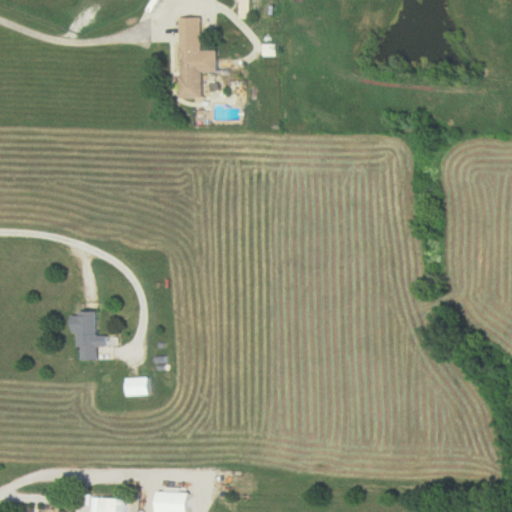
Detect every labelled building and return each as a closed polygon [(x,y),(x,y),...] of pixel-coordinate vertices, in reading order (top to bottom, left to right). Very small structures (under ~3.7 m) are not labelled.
[(203,47),(181,47),(181,98),(205,98),(205,72),(219,72),(219,58),(203,58),(203,47)] [(101,346),(118,346),(118,336),(99,336),(99,312),(75,312),(75,333),(82,333),(82,359),(101,360),(101,346)] [(153,395),(153,377),(129,377),(129,395),(153,395)] [(193,511),(194,491),(159,491),(159,511),(193,511)] [(129,511),(130,498),(96,498),(95,511),(129,511)]
